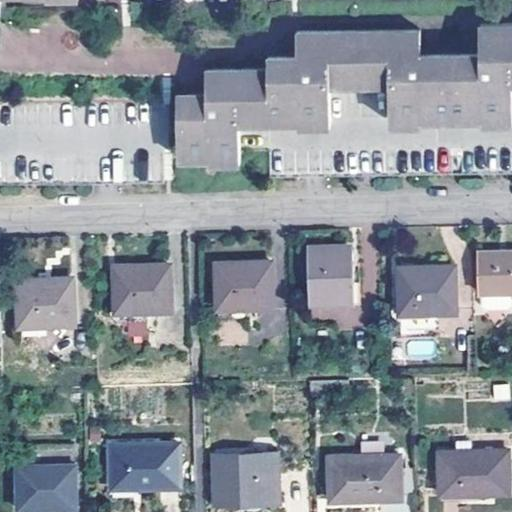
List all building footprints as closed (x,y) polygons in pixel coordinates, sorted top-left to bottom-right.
[(511,20),(479,21),(480,50),(421,51),(421,27),(298,29),(298,51),(267,51),(267,65),(207,65),(207,90),(178,91),(179,157),(208,156),(208,161),(242,161),(242,149),(242,120),(270,119),(299,119),(299,122),(331,122),(331,82),(390,82),(390,123),(422,123),(422,118),(482,118),(482,122),(511,120),(511,20)] [(312,301),(355,299),(353,243),(309,246),(312,301)] [(479,290),(511,290),(511,249),(479,249),(479,290)] [(218,307),(275,306),(272,258),(216,260),(218,307)] [(116,311),(172,310),(173,262),(116,264),(116,311)] [(401,310),(456,310),(454,263),(400,265),(401,310)] [(18,325),(76,323),(75,276),(17,278),(18,325)] [(113,440),(115,486),(182,485),(182,438),(113,440)] [(441,448),(441,493),(511,491),(511,482),(511,448),(441,448)] [(213,452),(215,502),(280,500),(279,451),(213,452)] [(330,452),(331,498),(403,497),(401,451),(330,452)] [(18,464),(19,508),(77,506),(76,463),(18,464)]
